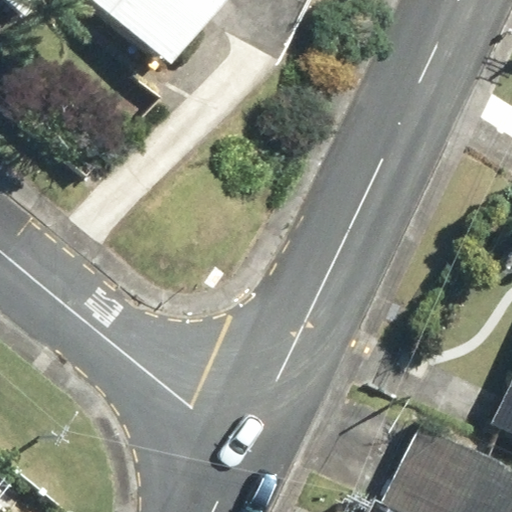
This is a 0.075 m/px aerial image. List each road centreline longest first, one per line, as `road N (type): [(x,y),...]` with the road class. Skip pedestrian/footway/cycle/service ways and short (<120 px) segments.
road 1 (residential): [(453,0),(239,446)]
road 2 (residential): [(239,446),(0,247)]
